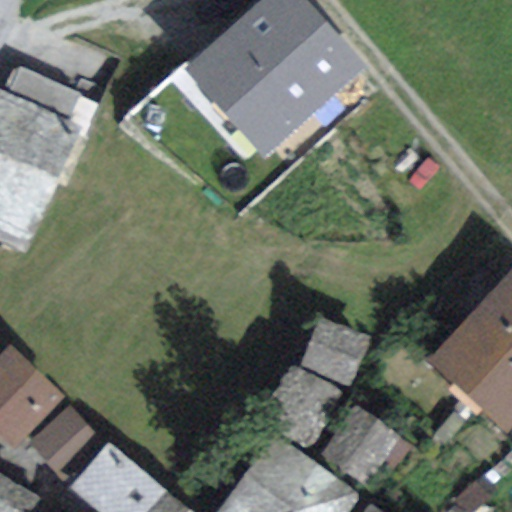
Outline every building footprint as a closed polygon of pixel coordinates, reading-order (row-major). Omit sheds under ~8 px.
[(256,0),(163,95),(241,172),(342,69),(270,0),(256,0)] [(0,248),(23,259),(78,127),(0,92),(0,248)] [(511,286),(488,271),(400,406),(511,478),(511,286)] [(296,310),(276,358),(343,385),(364,336),(296,310)] [(16,349),(0,366),(0,455),(2,457),(63,392),(16,349)] [(252,437),(297,464),(333,401),(288,373),(252,437)] [(395,432),(351,402),(312,463),(355,493),(395,432)] [(89,443),(58,486),(94,511),(128,511),(148,486),(89,443)] [(332,511),(335,508),(257,457),(220,511),(332,511)] [(0,483),(0,511),(27,511),(33,502),(0,483)]
